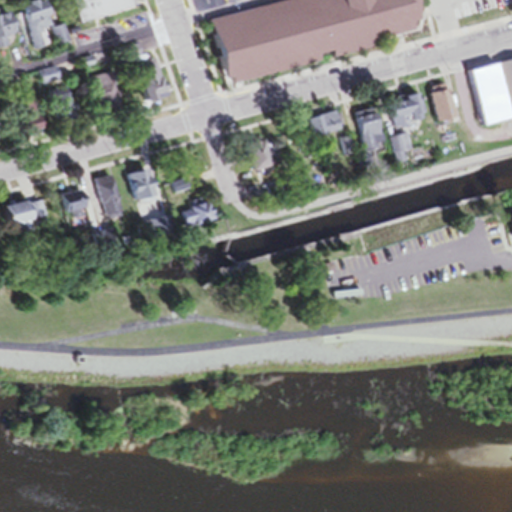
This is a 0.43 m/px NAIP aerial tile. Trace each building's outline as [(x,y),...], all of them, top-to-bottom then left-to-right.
[(137,13),(133,0),(72,0),(81,28),(137,13)] [(257,12),(299,0),(414,0),(423,30),(381,42),(382,48),(276,78),(257,12)] [(20,13),(33,55),(49,50),(44,34),(53,32),(57,45),(65,43),(61,31),(55,33),(46,4),(20,13)] [(0,52),(8,50),(5,43),(20,38),(13,17),(0,20),(0,52)] [(255,76),(243,41),(222,49),(234,84),(255,76)] [(146,105),(165,102),(159,64),(140,68),(146,105)] [(511,124),(511,68),(468,78),(479,132),(511,124)] [(36,77),(40,90),(59,84),(54,71),(36,77)] [(116,112),(115,79),(94,79),(95,112),(116,112)] [(456,120),(447,88),(427,94),(436,126),(456,120)] [(45,97),(52,118),(72,112),(66,91),(45,97)] [(426,113),(414,93),(393,106),(406,125),(426,113)] [(313,143),(343,135),(338,115),(308,124),(313,143)] [(361,157),(385,153),(380,115),(355,118),(361,157)] [(251,147),(253,178),(274,177),(272,146),(251,147)] [(127,179),(134,208),(154,203),(147,175),(127,179)] [(96,183),(101,224),(119,221),(113,181),(96,183)] [(82,194),(57,202),(65,225),(90,217),(82,194)] [(45,219),(37,202),(6,215),(13,232),(45,219)] [(202,222),(210,222),(210,210),(202,211),(202,222)]
